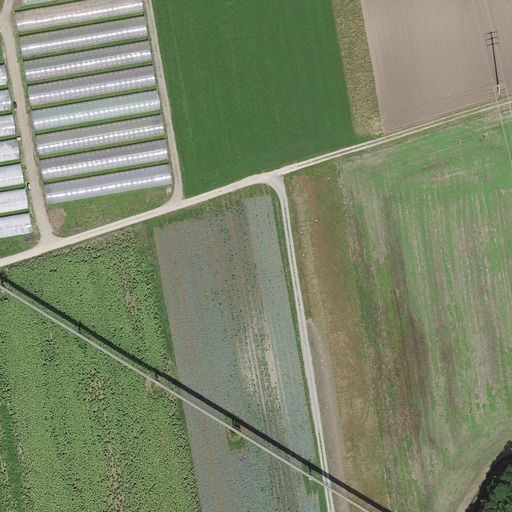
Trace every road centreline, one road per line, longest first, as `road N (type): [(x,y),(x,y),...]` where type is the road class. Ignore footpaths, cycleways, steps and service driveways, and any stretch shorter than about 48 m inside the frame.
road 1 (track): [(0,262),(511,98)]
road 2 (track): [(329,511),(278,172)]
